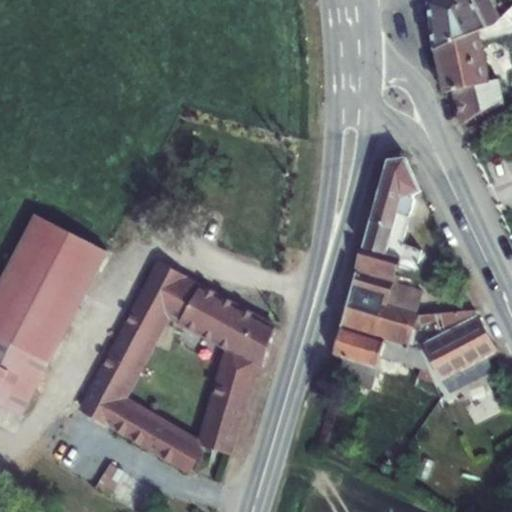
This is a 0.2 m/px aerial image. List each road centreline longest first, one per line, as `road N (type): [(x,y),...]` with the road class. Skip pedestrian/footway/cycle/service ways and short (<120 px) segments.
road 1 (secondary): [(253,511),(333,245),(353,113)]
road 2 (secondary): [(449,179),(416,90),(351,29)]
road 3 (secondary): [(449,179),(511,310)]
road 4 (secondary): [(353,113),(410,129),(449,179)]
